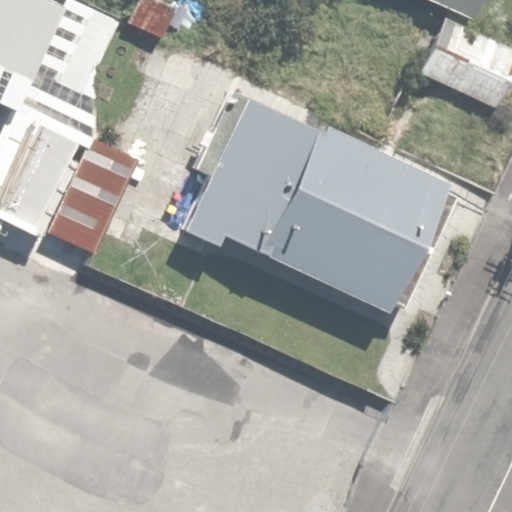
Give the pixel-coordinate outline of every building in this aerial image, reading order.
[(71,0),(0,0),(0,62),(24,74),(40,42),(86,64),(108,18),(71,0)] [(455,0),(431,0),(451,9),(455,0)] [(511,61),(511,43),(440,10),(416,63),(495,99),(511,61)] [(431,168),(237,85),(179,218),(374,301),(431,168)] [(30,109),(0,170),(0,207),(37,225),(40,220),(92,245),(134,159),(30,109)]
